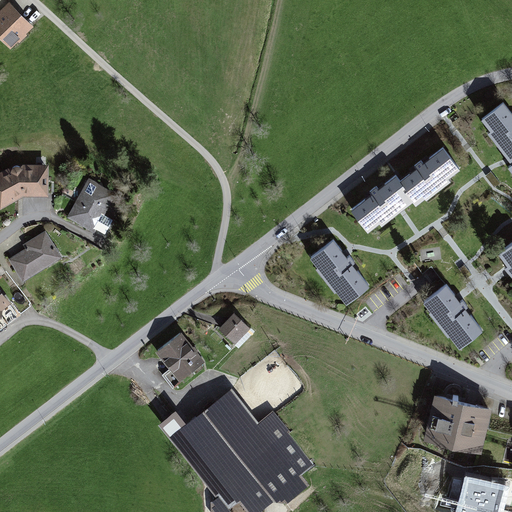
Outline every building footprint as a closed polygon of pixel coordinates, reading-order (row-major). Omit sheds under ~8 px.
[(10,6),(0,16),(0,44),(10,55),(35,30),(10,6)] [(511,117),(506,109),(481,127),(511,169),(511,117)] [(442,152),(352,214),(367,235),(457,173),(442,152)] [(13,162),(0,174),(0,206),(1,209),(25,196),(48,196),(49,163),(13,162)] [(116,192),(87,178),(69,218),(98,231),(116,192)] [(31,250),(14,260),(25,279),(64,257),(47,228),(25,241),(31,250)] [(335,244),(310,262),(345,310),(370,292),(335,244)] [(511,250),(498,261),(511,280),(511,250)] [(0,314),(13,303),(0,288),(0,314)] [(448,288),(424,306),(458,351),(482,333),(448,288)] [(236,313),(222,328),(238,344),(252,329),(236,313)] [(182,334),(156,353),(179,383),(205,364),(182,334)] [(233,390),(180,429),(244,511),(263,511),(275,502),(292,502),(310,489),(302,477),(315,469),(270,414),(260,424),(233,390)] [(492,406),(434,395),(425,443),(483,454),(492,406)] [(499,511),(505,488),(467,480),(459,511),(499,511)]
